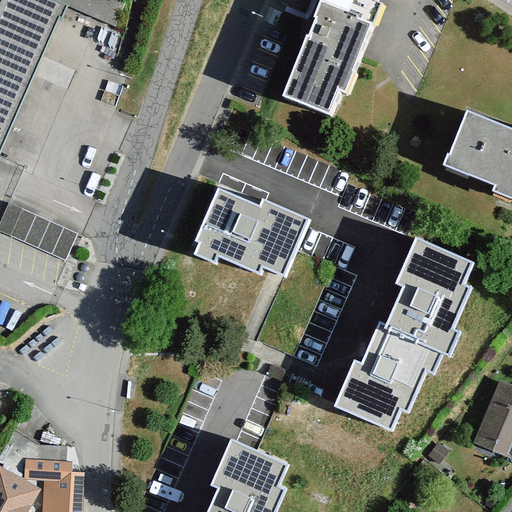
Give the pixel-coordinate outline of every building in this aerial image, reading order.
[(48,0),(3,0),(0,7),(0,160),(1,161),(69,9),(48,0)] [(325,0),(285,102),(347,125),(372,61),(395,0),(325,0)] [(511,139),(468,121),(443,178),(511,206),(511,139)] [(300,290),(326,234),(284,211),(276,225),(220,195),(200,254),(300,290)] [(0,227),(69,258),(81,231),(12,200),(0,227)] [(492,280),(432,254),(414,296),(427,302),(407,347),(388,338),(371,374),(360,369),(341,414),(418,448),(492,280)] [(511,384),(504,381),(478,444),(511,458),(511,384)] [(279,511),(298,476),(240,447),(216,493),(236,503),(230,511),(279,511)] [(84,511),(84,467),(27,462),(26,483),(47,484),(45,511),(84,511)] [(26,483),(2,468),(0,471),(0,498),(13,505),(26,483)]
